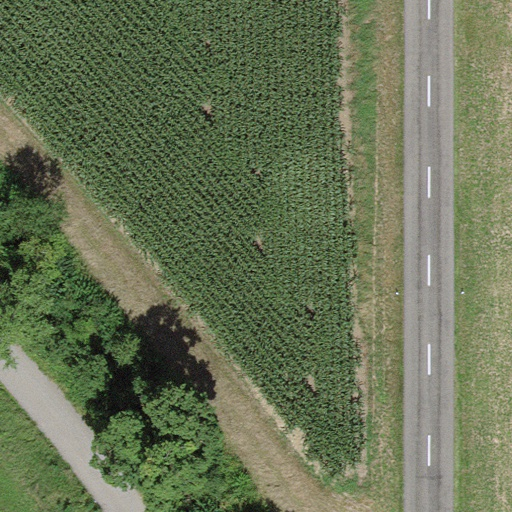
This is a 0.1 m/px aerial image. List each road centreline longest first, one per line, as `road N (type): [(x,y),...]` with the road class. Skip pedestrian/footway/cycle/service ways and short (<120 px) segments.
road 1 (tertiary): [(431,0),(430,511)]
road 2 (unclassified): [(0,340),(107,511)]
